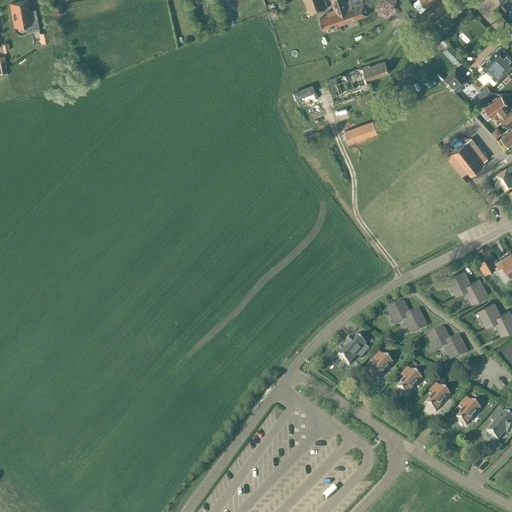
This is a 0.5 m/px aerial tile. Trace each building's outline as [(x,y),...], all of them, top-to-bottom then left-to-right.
[(31,24),(27,0),(10,3),(14,26),(24,24),(25,32),(39,29),(38,23),(31,24)] [(304,0),(309,14),(326,9),(323,0),(304,0)] [(328,16),(320,19),(324,31),(356,19),(349,0),(346,0),(345,0),(330,0),(334,11),(327,13),(328,16)] [(362,0),(349,0),(356,19),(368,15),(362,0)] [(402,0),(398,3),(404,11),(412,5),(408,0),(402,0)] [(416,0),(412,4),(420,13),(426,8),(435,0),(416,0)] [(458,2),(455,0),(439,0),(432,6),(433,7),(427,13),(431,18),(436,14),(435,12),(436,11),(442,17),(445,14),(449,18),(455,13),(451,8),(458,2)] [(511,0),(498,0),(511,16),(511,0)] [(61,3),(52,5),(54,16),(63,14),(61,3)] [(429,34),(424,28),(419,33),(424,38),(429,34)] [(47,31),(38,32),(40,43),(49,41),(47,31)] [(8,51),(7,43),(0,45),(2,53),(8,51)] [(498,82),(511,69),(511,59),(500,47),(481,64),(482,65),(478,69),(482,73),(477,77),(484,84),(488,79),(493,85),(497,81),(498,82)] [(389,73),(385,61),(363,68),(363,67),(326,81),(335,104),(371,91),(367,80),(389,73)] [(466,81),(455,69),(442,81),(454,93),(466,81)] [(476,108),(492,93),(486,86),(470,102),(476,108)] [(501,96),(485,108),(491,117),(496,113),(499,117),(506,127),(511,123),(511,106),(508,110),(505,106),(507,105),(501,96)] [(348,144),(377,134),(373,121),(344,131),(348,144)] [(500,137),(507,147),(511,143),(511,129),(500,137)] [(487,159),(471,138),(465,143),(453,152),(447,157),(461,176),(468,171),(471,175),(482,166),(481,164),(487,159)] [(497,175),(505,190),(511,185),(511,180),(506,169),(497,175)] [(511,255),(511,253),(496,263),(499,269),(503,266),(510,278),(511,277),(511,255)] [(494,267),(487,257),(477,263),(483,274),(494,267)] [(463,287),(470,283),(464,271),(448,279),(456,295),(465,291),(463,287)] [(463,287),(465,291),(471,303),(487,295),(479,279),(470,283),(463,287)] [(402,318),(409,314),(403,302),(387,310),(395,326),(404,322),(402,318)] [(493,319),(500,315),(494,303),(478,311),(486,327),(495,323),(493,319)] [(402,318),(404,322),(410,334),(426,326),(418,310),(409,314),(402,318)] [(493,319),(495,323),(501,335),(511,329),(511,316),(509,310),(500,315),(493,319)] [(442,345),(450,341),(443,329),(427,337),(435,353),(444,348),(442,345)] [(338,356),(349,365),(357,356),(360,359),(369,350),(365,347),(366,346),(355,336),(353,339),(352,338),(345,346),(346,347),(338,356)] [(442,345),(444,348),(451,361),(467,352),(458,336),(450,341),(442,345)] [(369,372),(378,381),(393,364),(383,355),(382,357),(378,353),(372,360),(376,364),(369,372)] [(397,388),(407,396),(422,379),(412,371),(411,372),(407,368),(400,376),(405,380),(397,388)] [(426,404),(435,412),(450,395),(441,387),(440,388),(436,384),(429,392),(433,396),(426,404)] [(456,418),(466,426),(481,409),(471,401),(470,402),(466,399),(459,406),(463,410),(456,418)] [(487,432),(498,441),(506,432),(507,434),(511,427),(511,419),(504,412),(503,413),(500,410),(491,420),(495,423),(487,432)]
